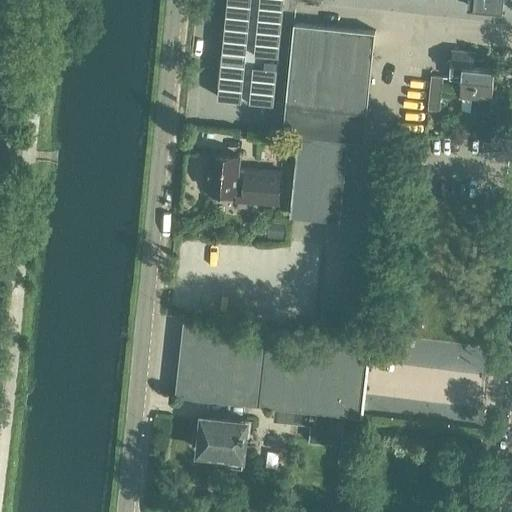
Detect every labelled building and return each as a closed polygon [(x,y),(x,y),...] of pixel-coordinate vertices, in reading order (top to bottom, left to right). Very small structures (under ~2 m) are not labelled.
[(274,104),(284,0),(228,0),(219,99),(274,104)] [(469,0),(468,8),(498,11),(499,0),(469,0)] [(363,141),(374,31),(295,23),(283,134),(299,135),(291,216),(341,221),(349,139),(363,141)] [(491,114),(493,101),(496,68),(475,66),(476,54),(453,51),(450,79),(463,81),(461,98),(473,99),(472,112),(491,114)] [(444,78),(432,76),(429,110),(441,111),(444,78)] [(239,157),(212,155),(210,190),(211,190),(210,200),(280,205),(282,172),(238,169),(239,157)] [(182,323),(174,394),(276,406),(345,414),(361,416),(368,344),(182,323)] [(344,428),(345,414),(276,406),(274,422),(313,426),(311,442),(341,446),(339,470),(356,472),(360,430),(344,428)] [(246,422),(205,417),(200,453),(229,456),(228,467),(243,468),(244,456),(243,456),(246,422)]
